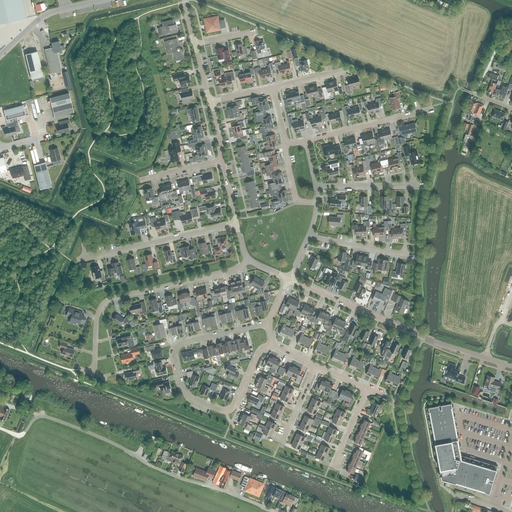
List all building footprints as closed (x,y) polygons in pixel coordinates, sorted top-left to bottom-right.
[(0,0),(0,23),(23,18),(18,0),(0,0)] [(218,16),(203,19),(206,34),(221,31),(221,28),(226,27),(224,20),(219,21),(218,16)] [(160,35),(162,35),(163,35),(167,34),(167,33),(170,33),(170,34),(178,32),(176,24),(175,24),(173,18),(161,21),(162,27),(161,27),(161,28),(157,28),(158,33),(159,33),(160,35)] [(179,48),(177,40),(177,39),(164,41),(167,54),(174,53),(176,61),(185,59),(183,50),(181,51),(181,49),(180,48),(179,48)] [(261,49),(266,48),(265,44),(264,44),(263,40),(257,42),(257,41),(255,41),(257,50),(258,54),(262,53),(261,49)] [(64,45),(60,46),(59,41),(51,43),(52,48),(44,50),(50,74),(61,71),(57,52),(61,51),(61,50),(65,49),(64,45)] [(248,55),(246,46),(242,47),(242,44),(235,45),(237,56),(244,54),(244,56),(248,55)] [(216,49),(218,59),(224,58),(225,61),(231,60),(228,50),(223,51),(223,48),(216,49)] [(25,54),(31,79),(43,77),(37,51),(25,54)] [(308,64),(309,64),(308,60),(299,62),(298,58),(294,59),(296,67),(300,66),(301,71),(303,70),(309,68),(308,64)] [(286,73),(284,65),(281,65),(280,62),(275,63),(276,69),(279,68),(281,75),(286,73)] [(271,71),(274,70),(272,63),(269,64),(269,65),(267,65),(268,69),(264,69),(267,78),(272,77),(271,71)] [(267,78),(264,69),(261,70),(261,67),(258,68),(255,68),(257,74),(260,73),(261,80),(267,78)] [(247,82),(252,81),(251,75),(254,74),(253,68),(249,68),(250,72),(245,73),(247,82)] [(247,82),(245,73),(241,74),(241,72),(240,70),(235,71),(236,78),(239,77),(241,83),(247,82)] [(221,78),(221,74),(220,71),(215,72),(216,79),(219,78),(221,87),(227,86),(225,77),(221,78)] [(235,80),(233,72),(224,74),(225,77),(227,86),(233,85),(232,81),(235,80)] [(189,75),(185,76),(181,77),(180,73),(173,75),(174,81),(180,80),(182,88),(181,88),(187,87),(187,86),(186,83),(190,82),(189,75)] [(350,87),(360,85),(358,77),(348,80),(349,85),(345,85),(347,94),(351,93),(350,87)] [(340,94),(343,94),(342,88),(338,89),(336,81),(331,82),(333,92),(339,90),(340,94)] [(495,88),(496,84),(491,82),(487,92),(492,94),(495,88)] [(500,90),(497,96),(504,98),(506,92),(508,87),(501,84),(500,85),(499,89),(500,90)] [(320,99),(324,98),(321,89),(318,90),(317,86),(311,87),(314,97),(317,96),(317,98),(320,97),(320,99)] [(194,98),(192,91),(189,92),(188,88),(178,91),(179,95),(181,94),(183,103),(187,102),(187,100),(194,98)] [(299,91),(295,92),(295,91),(292,92),(294,101),(298,100),(299,104),(305,103),(303,95),(300,96),(299,91)] [(288,103),(294,101),(292,92),(289,92),(289,93),(286,94),(287,99),(288,103)] [(398,99),(401,98),(399,92),(394,93),(395,97),(390,99),(393,109),(400,107),(398,99)] [(74,112),(71,102),(69,93),(49,98),(54,117),(74,112)] [(258,106),(268,104),(267,99),(258,101),(257,97),(251,99),(252,105),(257,103),(258,106)] [(379,105),(382,104),(381,98),(376,99),(376,103),(373,103),(375,113),(381,112),(379,105)] [(229,113),(239,111),(238,108),(241,107),(240,105),(242,104),(241,101),(236,102),(236,106),(228,108),(229,113)] [(373,103),(367,105),(366,101),(363,102),(365,108),(368,107),(369,114),(375,113),(373,103)] [(470,121),(473,114),(478,103),(471,101),(465,114),(468,115),(468,116),(467,119),(468,120),(470,121)] [(360,109),(363,109),(361,103),(358,103),(359,107),(353,108),(356,118),(361,116),(360,109)] [(483,105),(480,104),(478,103),(473,114),(476,115),(475,117),(478,118),(479,116),(483,105)] [(266,114),(265,110),(269,109),(268,104),(258,106),(259,109),(256,110),(257,112),(253,113),(254,116),(261,115),(266,114)] [(23,105),(3,110),(6,120),(25,115),(23,105)] [(356,118),(353,108),(348,110),(347,106),(344,107),(345,113),(348,112),(350,119),(356,118)] [(192,122),(199,120),(196,107),(189,109),(187,110),(188,115),(190,114),(192,122)] [(325,118),(324,112),(323,109),(318,110),(319,114),(318,114),(318,117),(315,117),(318,127),(323,126),(321,119),(325,118)] [(341,118),(344,117),(342,110),(339,111),(339,112),(334,114),(336,122),(342,121),(341,118)] [(503,120),(505,114),(494,110),(492,116),(503,120)] [(239,120),(245,119),(244,115),(242,115),(242,113),(239,114),(239,111),(229,113),(230,118),(238,117),(239,120)] [(304,122),(307,121),(305,113),(302,114),(303,117),(300,118),(301,121),(298,121),(300,131),(306,130),(304,122)] [(318,127),(315,117),(310,118),(309,113),(305,113),(307,121),(310,120),(312,128),(318,127)] [(272,122),(271,116),(267,117),(266,114),(261,115),(254,116),(256,122),(261,121),(262,124),(272,122)] [(331,124),(336,122),(334,114),(329,115),(328,114),(325,114),(327,122),(330,121),(331,124)] [(297,119),(292,120),(291,117),(288,118),(290,126),(293,125),(295,132),(300,131),(298,121),(297,119)] [(58,133),(69,131),(67,124),(70,123),(69,120),(58,122),(59,126),(57,126),(58,133)] [(19,127),(18,121),(7,124),(8,129),(4,130),(6,136),(16,134),(16,132),(20,131),(19,127)] [(242,130),(241,127),(245,127),(243,121),(238,122),(238,126),(232,127),(233,133),(242,130)] [(264,129),(273,127),(272,122),(262,124),(263,127),(260,127),(261,130),(258,130),(259,134),(265,132),(264,129)] [(408,133),(416,131),(414,124),(400,127),(402,134),(403,134),(403,136),(407,137),(408,133)] [(467,130),(463,142),(465,142),(466,140),(469,141),(471,136),(470,136),(474,126),(469,124),(467,130)] [(192,134),(202,132),(201,127),(193,128),(192,125),(186,126),(187,130),(188,130),(189,132),(192,131),(192,134)] [(179,138),(178,129),(170,131),(172,139),(179,138)] [(397,137),(394,137),(394,138),(392,138),(390,129),(384,130),(387,140),(390,139),(391,142),(395,141),(396,145),(399,144),(397,137)] [(247,139),(246,135),(246,133),(243,134),(242,130),(233,133),(235,138),(241,137),(242,140),(247,139)] [(203,137),(202,132),(192,134),(193,137),(189,138),(190,140),(188,141),(188,144),(189,144),(195,143),(195,139),(203,137)] [(267,142),(276,140),(275,134),(269,136),(268,133),(262,134),(263,140),(267,139),(267,142)] [(375,145),(374,141),(372,133),(367,134),(369,144),(372,143),(373,146),(375,145)] [(364,145),(369,144),(367,134),(362,136),(363,143),(360,144),(362,150),(365,149),(364,145)] [(362,150),(360,144),(357,145),(355,137),(349,138),(352,148),(355,148),(358,150),(358,151),(362,150)] [(349,149),(352,148),(349,138),(344,140),(346,148),(343,148),(344,154),(347,153),(349,149)] [(271,147),(277,145),(276,140),(267,142),(268,145),(265,146),(266,151),(272,150),(271,147)] [(171,162),(179,160),(177,152),(181,151),(179,142),(172,144),(173,150),(169,151),(171,162)] [(196,152),(206,150),(205,144),(196,146),(195,143),(189,144),(188,144),(189,148),(192,147),(193,150),(196,149),(196,152)] [(336,156),(342,154),(340,146),(334,147),(333,144),(322,147),(324,156),(333,154),(334,156),(336,156)] [(411,165),(420,163),(417,151),(411,153),(409,146),(403,147),(405,156),(409,155),(411,165)] [(57,148),(50,150),(52,157),(50,157),(51,162),(53,161),(54,165),(61,163),(57,148)] [(205,160),(205,156),(207,155),(206,150),(196,152),(197,155),(193,156),(193,158),(190,159),(191,163),(205,160)] [(269,159),(270,162),(279,160),(277,154),(275,155),(274,150),(263,153),(264,157),(265,157),(265,160),(269,159)] [(240,160),(248,158),(247,152),(238,154),(240,160)] [(398,159),(402,158),(400,152),(397,153),(397,155),(395,156),(396,158),(393,159),(395,169),(401,167),(398,159)] [(382,168),(386,167),(382,153),(379,154),(380,158),(379,159),(377,162),(378,163),(375,163),(378,173),(383,172),(382,168)] [(393,159),(388,160),(387,157),(386,157),(385,153),(382,153),(386,167),(389,166),(390,170),(395,169),(393,159)] [(241,167),(250,165),(248,158),(240,160),(241,167)] [(274,167),(280,165),(279,160),(270,162),(271,165),(266,166),(267,168),(266,169),(267,172),(272,171),(274,170),(274,167)] [(364,168),(367,167),(366,160),(365,160),(362,161),(363,166),(358,167),(360,177),(366,176),(364,168)] [(339,175),(340,175),(338,167),(339,167),(338,161),(330,163),(331,167),(332,167),(332,168),(327,169),(329,178),(330,178),(329,177),(339,174),(339,175)] [(34,165),(40,189),(51,187),(45,162),(34,165)] [(360,177),(358,167),(355,168),(354,164),(352,165),(355,178),(360,177)] [(253,167),(250,167),(250,165),(241,167),(243,173),(246,172),(247,176),(255,174),(253,167)] [(10,170),(12,178),(24,175),(25,181),(31,179),(27,166),(22,167),(22,166),(18,167),(18,168),(10,170)] [(273,180),(283,178),(282,172),(273,174),(272,171),(267,172),(266,172),(267,176),(269,175),(270,178),(272,177),(273,180)] [(203,181),(204,184),(214,181),(212,174),(203,177),(202,175),(197,176),(197,179),(194,180),(194,183),(203,181)] [(270,190),(277,188),(277,185),(284,183),(283,178),(273,180),(274,183),(271,183),(272,186),(269,187),(270,190)] [(194,187),(190,187),(189,179),(183,181),(186,190),(188,190),(189,193),(191,192),(192,193),(195,193),(194,187)] [(174,198),(178,197),(176,191),(173,192),(171,184),(166,185),(168,195),(171,194),(171,197),(174,196),(174,198)] [(168,195),(166,185),(160,186),(162,191),(158,192),(160,202),(166,200),(165,195),(168,195)] [(248,195),(256,193),(255,187),(246,189),(248,195)] [(153,205),(159,204),(158,197),(154,198),(152,188),(143,190),(146,201),(152,199),(153,205)] [(277,198),(287,195),(286,190),(278,192),(277,188),(270,190),(271,196),(276,195),(277,198)] [(215,193),(214,191),(207,193),(206,190),(201,191),(202,197),(206,196),(206,200),(216,198),(216,196),(217,195),(216,193),(215,193)] [(249,202),(258,200),(256,193),(248,195),(249,202)] [(277,198),(278,200),(272,202),(273,208),(285,205),(285,202),(288,201),(287,195),(277,198)] [(345,202),(346,196),(339,196),(339,199),(331,199),(330,207),(341,207),(341,202),(345,202)] [(401,212),(407,212),(407,206),(404,206),(404,196),(397,197),(397,207),(401,206),(401,212)] [(367,197),(361,197),(361,206),(365,206),(365,210),(367,210),(367,213),(367,214),(373,214),(373,206),(371,206),(367,206),(367,197)] [(388,209),(392,209),(392,200),(388,200),(388,197),(381,197),(381,208),(388,208),(388,209)] [(220,209),(216,210),(215,204),(206,206),(206,209),(207,210),(208,214),(211,214),(212,218),(212,217),(213,220),(217,219),(217,216),(222,215),(220,209)] [(194,222),(192,218),(199,216),(197,208),(190,210),(191,213),(186,215),(188,224),(194,222)] [(186,215),(185,211),(180,212),(180,211),(176,212),(177,219),(181,218),(183,225),(188,224),(186,215)] [(343,218),(343,215),(337,214),(337,217),(329,217),(329,225),(340,226),(341,218),(343,218)] [(166,222),(169,221),(167,215),(164,216),(165,219),(160,221),(162,230),(167,229),(166,222)] [(139,229),(146,228),(144,216),(143,216),(144,216),(133,219),(133,223),(129,224),(132,235),(132,234),(140,232),(140,233),(139,229)] [(162,230),(160,221),(157,221),(156,217),(150,219),(151,225),(155,225),(156,231),(162,230)] [(388,224),(388,221),(384,221),(384,224),(382,224),(382,227),(379,227),(379,237),(385,236),(384,227),(388,227),(388,224)] [(392,226),(391,224),(391,221),(388,221),(388,224),(388,227),(388,230),(392,230),(392,239),(398,238),(397,228),(394,228),(394,226),(392,226)] [(361,236),(361,226),(358,226),(357,222),(352,223),(352,232),(356,232),(356,236),(361,236)] [(366,228),(370,228),(369,222),(363,222),(363,226),(361,226),(361,236),(367,235),(366,228)] [(403,231),(406,230),(406,224),(400,224),(400,228),(397,228),(398,238),(403,238),(403,231)] [(226,247),(229,246),(227,238),(224,238),(219,239),(220,239),(217,240),(219,247),(214,248),(215,255),(222,253),(221,249),(226,248),(226,247)] [(208,254),(212,253),(210,244),(206,245),(206,242),(199,244),(201,254),(208,253),(208,254)] [(196,257),(194,248),(190,249),(189,246),(182,247),(182,248),(180,249),(182,257),(189,256),(189,259),(196,257)] [(171,264),(176,262),(175,256),(172,257),(170,250),(164,251),(166,261),(170,260),(171,264)] [(348,270),(349,260),(345,259),(347,253),(338,251),(337,255),(339,255),(338,260),(345,262),(343,269),(348,270)] [(159,268),(157,262),(154,262),(152,254),(144,256),(146,264),(142,265),(144,272),(147,271),(148,268),(148,266),(152,265),(153,269),(159,268)] [(321,263),(324,258),(317,255),(316,258),(312,257),(308,266),(314,269),(318,262),(321,263)] [(361,265),(363,256),(357,255),(356,261),(353,260),(351,266),(356,267),(358,265),(361,265)] [(372,259),(369,259),(369,257),(363,256),(361,265),(364,266),(365,269),(370,270),(372,259)] [(138,274),(142,273),(140,267),(136,268),(134,259),(127,260),(129,270),(134,269),(134,272),(137,272),(138,274)] [(378,269),(387,271),(389,261),(379,259),(378,264),(374,263),(373,271),(377,272),(378,269)] [(121,268),(120,268),(118,262),(112,264),(112,266),(107,268),(109,277),(114,276),(113,273),(118,272),(118,275),(123,274),(121,268)] [(406,269),(407,265),(398,263),(396,272),(393,271),(392,277),(397,278),(398,274),(404,275),(405,269),(406,269)] [(91,268),(94,279),(98,277),(99,281),(105,280),(103,270),(100,271),(99,266),(98,266),(98,267),(92,268),(91,268)] [(326,268),(325,268),(324,267),(322,272),(326,274),(323,281),(329,284),(331,279),(335,280),(338,274),(332,271),(332,270),(326,268)] [(345,291),(348,282),(344,281),(346,278),(340,276),(338,281),(341,282),(338,288),(345,291)] [(366,278),(361,276),(358,282),(364,284),(366,278)] [(255,287),(260,279),(255,277),(252,283),(249,281),(246,282),(247,288),(252,287),(253,285),(255,287)] [(263,293),(264,293),(264,290),(261,288),(265,282),(260,279),(255,287),(258,289),(257,290),(258,295),(263,293)] [(351,279),(347,289),(352,292),(357,282),(351,279)] [(244,292),(244,293),(247,292),(246,286),(243,287),(241,280),(236,281),(238,293),(244,292)] [(238,293),(236,281),(230,282),(231,287),(228,288),(230,293),(230,292),(231,296),(233,296),(233,294),(238,293)] [(363,286),(361,284),(357,283),(354,290),(358,291),(356,296),(362,299),(366,290),(362,288),(363,286)] [(230,292),(230,293),(227,293),(225,286),(220,287),(222,296),(227,295),(228,299),(231,299),(231,296),(230,292)] [(216,297),(222,296),(220,287),(214,289),(216,296),(213,296),(214,303),(217,302),(216,297)] [(388,300),(392,291),(385,288),(382,294),(376,291),(372,300),(373,300),(378,303),(378,304),(381,306),(382,304),(383,305),(385,299),(388,300)] [(194,300),(196,306),(197,311),(200,310),(199,305),(198,302),(200,302),(200,299),(203,299),(200,289),(195,290),(197,299),(194,300)] [(194,297),(191,298),(189,292),(184,293),(186,302),(187,307),(190,305),(192,305),(192,306),(196,306),(194,300),(194,297)] [(262,311),(268,309),(267,303),(270,302),(268,292),(264,293),(263,293),(265,301),(260,302),(261,305),(262,311)] [(187,307),(186,302),(184,293),(179,294),(180,301),(177,301),(179,309),(182,309),(182,307),(184,307),(187,308),(187,307)] [(410,302),(401,298),(401,297),(394,293),(391,300),(398,303),(395,310),(405,314),(407,309),(405,308),(408,302),(410,302)] [(168,306),(177,304),(176,299),(173,299),(172,295),(165,297),(167,304),(164,304),(165,312),(169,311),(168,306)] [(290,309),(294,299),(289,297),(286,305),(283,303),(279,312),(282,314),(285,306),(290,309)] [(162,306),(158,307),(156,299),(149,300),(151,309),(156,308),(156,311),(159,311),(159,313),(164,313),(162,306)] [(296,316),(299,310),(296,309),(299,302),(294,299),(290,309),(295,311),(293,315),(296,316)] [(260,302),(256,303),(256,302),(251,303),(253,314),(256,313),(257,315),(263,314),(262,311),(261,305),(260,302)] [(65,306),(56,304),(54,310),(63,313),(65,306)] [(140,314),(147,313),(146,307),(141,308),(140,304),(130,306),(131,313),(140,312),(140,314)] [(306,316),(310,306),(305,304),(302,312),(299,310),(296,316),(299,317),(301,313),(306,316)] [(312,322),(314,317),(312,316),(315,309),(310,306),(306,316),(308,317),(307,320),(309,321),(309,322),(312,323),(312,322)] [(83,313),(83,312),(69,308),(67,315),(72,316),(71,320),(74,321),(73,324),(78,325),(79,323),(82,324),(85,317),(80,315),(81,312),(83,313)] [(244,318),(242,310),(239,310),(239,308),(236,309),(238,320),(244,318)] [(322,321),(326,313),(320,311),(318,317),(315,316),(314,317),(312,322),(318,324),(319,320),(322,321)] [(228,322),(226,313),(223,314),(222,312),(219,313),(222,324),(228,322)] [(327,331),(331,323),(328,322),(331,316),(326,313),(322,321),(325,323),(323,326),(326,327),(324,329),(327,331)] [(129,324),(132,321),(126,316),(124,319),(117,314),(113,319),(120,325),(122,322),(125,324),(127,322),(129,324)] [(211,326),(209,317),(206,318),(205,316),(203,316),(205,328),(211,326)] [(337,328),(341,320),(336,318),(333,324),(331,323),(327,331),(330,332),(333,326),(337,328)] [(164,328),(168,328),(166,319),(159,321),(160,324),(154,326),(157,339),(166,337),(164,328)] [(195,330),(193,323),(190,324),(189,319),(186,320),(189,331),(195,330)] [(340,329),(339,331),(340,331),(340,333),(341,333),(341,335),(343,336),(346,330),(343,329),(346,323),(341,320),(337,328),(340,329)] [(178,334),(176,327),(173,327),(172,323),(170,324),(172,335),(178,334)] [(285,337),(289,328),(286,327),(286,325),(284,324),(279,334),(285,337)] [(359,331),(356,330),(357,326),(352,324),(349,332),(346,331),(342,340),(347,342),(350,334),(356,336),(359,331)] [(291,339),(295,329),(293,328),(292,329),(289,328),(285,337),(291,339)] [(365,340),(369,332),(364,329),(360,338),(365,340)] [(131,339),(130,332),(121,334),(122,338),(117,339),(119,347),(128,345),(129,347),(135,346),(133,338),(131,339)] [(303,346),(307,338),(304,336),(304,335),(302,334),(297,344),(303,346)] [(374,345),(378,337),(373,334),(369,343),(374,345)] [(309,349),(313,339),(311,338),(310,339),(307,338),(303,346),(309,349)] [(247,340),(241,341),(241,339),(234,340),(235,344),(237,350),(243,348),(243,350),(249,349),(247,340)] [(386,349),(389,342),(384,340),(381,348),(384,349),(381,355),(386,357),(386,356),(389,350),(386,349)] [(232,344),(232,341),(225,342),(227,347),(228,352),(234,351),(234,352),(237,352),(237,350),(235,344),(232,344)] [(320,354),(324,345),(321,344),(321,342),(319,341),(314,351),(320,354)] [(71,357),(74,350),(66,347),(67,344),(61,342),(59,347),(63,349),(61,354),(71,357)] [(228,352),(227,347),(224,348),(223,343),(217,345),(217,347),(218,349),(219,354),(225,353),(225,354),(226,354),(226,357),(229,357),(228,354),(228,352)] [(396,354),(399,345),(394,343),(391,351),(389,350),(386,356),(390,358),(393,352),(396,354)] [(219,356),(219,354),(218,349),(217,347),(214,347),(214,345),(208,347),(210,356),(211,356),(212,358),(213,358),(217,357),(217,359),(220,359),(219,356)] [(326,357),(331,347),(328,345),(327,347),(324,345),(320,354),(326,357)] [(163,356),(162,354),(163,354),(163,353),(163,351),(162,350),(161,350),(161,349),(155,350),(154,346),(146,347),(147,352),(151,351),(153,358),(163,356)] [(133,355),(140,354),(138,348),(131,350),(132,353),(121,355),(123,363),(134,361),(133,355)] [(407,359),(411,350),(406,348),(402,357),(407,359)] [(198,353),(203,354),(204,359),(209,358),(207,349),(202,350),(201,350),(197,351),(197,349),(193,350),(193,351),(183,353),(185,362),(195,359),(194,354),(198,353)] [(337,362),(341,353),(338,351),(339,350),(336,349),(332,359),(337,362)] [(343,364),(348,354),(345,353),(345,354),(341,353),(337,362),(343,364)] [(271,367),(275,358),(270,356),(268,361),(265,360),(262,367),(265,368),(266,365),(271,367)] [(355,369),(359,361),(355,359),(356,358),(353,357),(349,367),(355,369)] [(277,370),(281,361),(275,358),(271,367),(277,370)] [(360,372),(365,362),(362,361),(362,362),(359,361),(355,369),(360,372)] [(158,376),(167,374),(165,367),(163,367),(162,362),(155,364),(156,369),(158,376)] [(372,377),(376,368),(372,367),(373,366),(371,364),(366,375),(372,377)] [(458,375),(460,371),(455,369),(456,366),(450,364),(448,367),(447,367),(444,375),(455,379),(455,381),(464,384),(464,383),(464,382),(465,377),(458,375)] [(236,380),(239,374),(232,371),(233,368),(228,365),(225,370),(229,372),(227,376),(236,380)] [(291,376),(296,367),(290,365),(286,374),(291,376)] [(136,373),(140,372),(139,367),(133,368),(133,372),(125,374),(127,381),(137,379),(136,373)] [(298,383),(301,377),(298,375),(301,370),(296,367),(291,376),(297,379),(295,382),(298,383)] [(378,380),(382,370),(380,368),(379,370),(376,368),(372,377),(378,380)] [(195,387),(199,377),(192,375),(193,373),(192,371),(187,373),(188,376),(191,378),(188,384),(195,387)] [(391,384),(395,375),(392,374),(392,372),(390,371),(385,382),(391,384)] [(271,384),(273,379),(274,377),(269,375),(267,379),(260,376),(258,379),(257,379),(256,381),(265,385),(266,382),(271,384)] [(397,387),(401,377),(399,375),(398,377),(395,375),(391,384),(397,387)] [(501,383),(494,381),(495,378),(487,376),(485,385),(489,386),(488,390),(495,392),(496,388),(499,389),(501,383)] [(324,391),(328,382),(322,379),(320,385),(317,383),(314,390),(317,392),(318,388),(324,391)] [(170,389),(170,388),(169,382),(161,384),(160,380),(153,382),(154,388),(160,386),(161,391),(164,390),(165,393),(166,394),(170,393),(171,392),(170,389)] [(229,391),(231,389),(232,385),(223,381),(221,385),(228,388),(227,390),(224,389),(220,398),(226,401),(230,392),(229,391)] [(264,387),(265,385),(256,381),(256,382),(256,383),(255,386),(262,389),(261,392),(266,394),(268,389),(264,387)] [(333,391),(331,390),(333,384),(328,382),(324,391),(329,393),(331,394),(330,397),(332,398),(335,392),(333,390),(333,391)] [(215,392),(218,385),(212,383),(210,388),(204,385),(200,394),(207,396),(209,389),(215,392)] [(480,387),(473,385),(471,394),(478,396),(480,387)] [(291,396),(294,390),(286,386),(283,392),(291,396)] [(344,400),(348,391),(343,388),(340,394),(338,393),(335,392),(332,398),(335,400),(336,398),(338,399),(338,397),(344,400)] [(348,391),(344,400),(349,402),(348,405),(351,407),(354,400),(351,399),(353,393),(348,391)] [(288,402),(291,396),(283,392),(280,398),(288,402)] [(262,403),(264,397),(259,395),(257,398),(251,395),(248,402),(256,405),(258,401),(262,403)] [(318,408),(321,402),(313,398),(310,404),(318,408)] [(376,415),(381,405),(374,402),(371,410),(368,409),(366,414),(372,416),(373,413),(376,415)] [(282,413),(285,407),(276,403),(274,409),(282,413)] [(428,408),(442,479),(489,493),(498,466),(461,455),(451,403),(428,408)] [(315,414),(318,408),(310,404),(307,410),(315,414)] [(9,410),(0,405),(0,418),(5,421),(9,410)] [(262,416),(264,413),(260,412),(252,408),(251,411),(262,416)] [(279,419),(282,413),(274,409),(271,415),(279,419)] [(343,419),(346,413),(338,409),(335,415),(343,419)] [(254,421),(256,416),(251,413),(250,416),(243,413),(241,416),(240,418),(249,422),(250,419),(254,421)] [(340,425),(343,419),(335,415),(332,421),(340,425)] [(310,426),(313,419),(305,416),(302,422),(310,426)] [(247,424),(249,422),(240,418),(239,419),(240,420),(238,423),(246,426),(244,429),(249,431),(252,426),(247,424)] [(361,425),(368,428),(371,423),(363,420),(361,425)] [(274,431),(277,425),(268,421),(266,427),(274,431)] [(308,432),(310,426),(302,422),(299,428),(308,432)] [(258,427),(264,430),(263,433),(271,437),(274,431),(266,427),(259,424),(258,427)] [(367,431),(368,428),(361,425),(359,430),(369,435),(370,433),(367,431)] [(335,437),(338,431),(330,427),(327,433),(335,437)] [(368,437),(369,435),(359,430),(356,436),(363,439),(365,436),(368,437)] [(260,442),(262,436),(256,433),(253,439),(260,442)] [(332,443),(335,437),(327,433),(324,439),(332,443)] [(302,443),(305,437),(297,434),(294,440),(302,443)] [(361,445),(363,439),(356,436),(354,441),(361,445)] [(300,449),(302,443),(294,440),(291,446),(300,449)] [(327,454),(330,448),(322,445),(319,451),(327,454)] [(353,454),(361,457),(363,452),(356,449),(353,454)] [(173,463),(177,454),(172,452),(171,454),(169,454),(169,453),(164,451),(161,458),(173,463)] [(324,461),(327,454),(319,451),(316,457),(324,461)] [(179,466),(183,456),(177,454),(173,463),(179,466)] [(359,461),(361,457),(353,454),(351,460),(362,464),(363,462),(359,461)] [(361,467),(362,464),(351,460),(349,465),(356,468),(357,465),(361,467)] [(353,474),(356,468),(349,465),(346,471),(353,474)] [(219,485),(219,486),(224,488),(231,472),(226,470),(227,469),(220,466),(213,482),(219,485)] [(209,468),(207,472),(196,468),(193,476),(197,478),(197,477),(206,481),(208,476),(213,478),(216,471),(209,468)] [(239,481),(241,474),(232,471),(230,477),(239,481)] [(363,478),(356,474),(354,480),(361,483),(363,478)] [(242,485),(241,487),(245,489),(245,491),(259,497),(264,484),(250,478),(249,479),(245,477),(242,485)] [(281,503),(286,493),(284,492),(276,488),(273,495),(280,499),(279,501),(279,502),(281,503)] [(289,497),(290,495),(287,493),(282,502),(287,505),(289,501),(291,497),(289,497)] [(296,503),(298,499),(296,497),(290,495),(289,497),(291,497),(289,501),(287,505),(291,506),(294,502),(296,503)]
